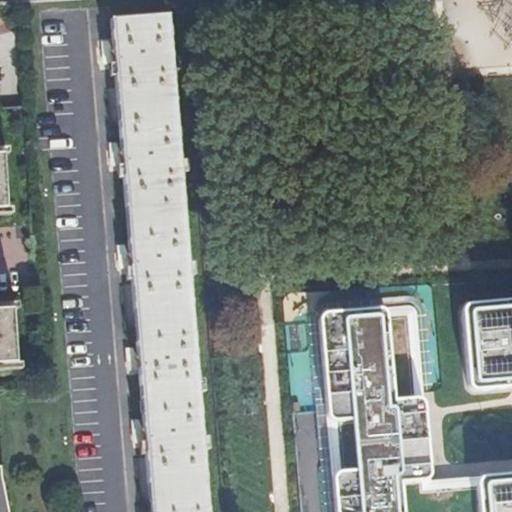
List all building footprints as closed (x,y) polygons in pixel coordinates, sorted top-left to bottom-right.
[(109,170),(111,170),(121,169),(129,257),(127,257),(122,249),(116,249),(118,272),(121,272),(130,272),(137,357),(135,357),(131,350),(124,350),(126,373),(129,372),(139,372),(143,431),(141,431),(137,423),(130,424),(132,446),(135,446),(145,445),(150,511),(205,511),(167,17),(132,20),(110,22),(113,54),(110,53),(106,46),(99,46),(100,69),(103,69),(114,68),(120,155),(118,155),(115,147),(107,148),(109,170)] [(511,301),(469,305),(467,306),(465,307),(463,309),(462,311),(462,313),(467,386),(468,388),(469,390),(471,392),(473,393),(475,393),(511,389),(511,301)] [(432,511),(430,482),(423,400),(416,313),(416,311),(415,310),(413,308),(411,307),(408,307),(323,314),(321,315),(318,316),(317,318),(316,320),(316,323),(332,511),(432,511)] [(0,366),(15,366),(12,310),(0,311),(0,366)] [(0,511),(10,511),(2,465),(0,465),(0,511)] [(511,511),(511,475),(455,480),(452,481),(451,483),(450,484),(449,485),(449,488),(450,511),(511,511)] [(452,481),(455,480),(430,482),(432,511),(450,511),(449,488),(449,485),(450,484),(451,483),(452,481)]
